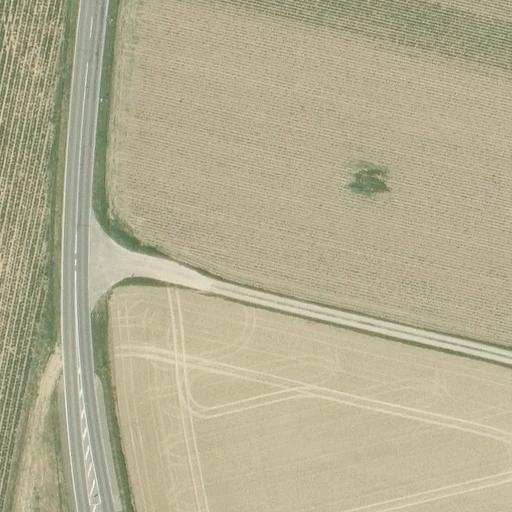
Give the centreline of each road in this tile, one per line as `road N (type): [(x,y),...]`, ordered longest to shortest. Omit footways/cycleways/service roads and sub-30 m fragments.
road 1 (tertiary): [(95,0),(73,273),(95,511)]
road 2 (track): [(511,374),(73,273)]
